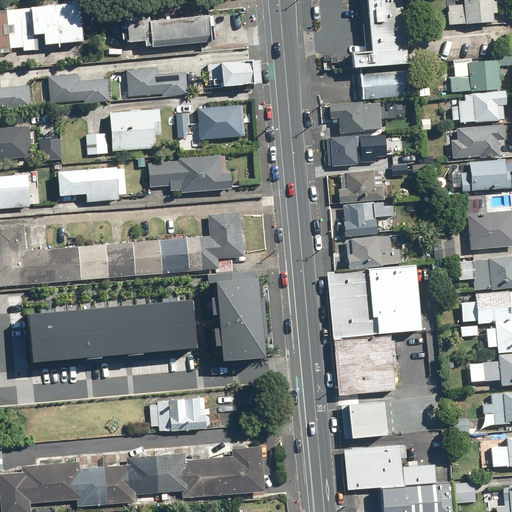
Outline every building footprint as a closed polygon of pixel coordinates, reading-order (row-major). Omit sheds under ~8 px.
[(347,54),(349,69),(413,63),(406,0),(365,0),(370,52),(347,54)] [(447,11),(448,25),(492,22),(490,0),(462,0),(463,10),(447,11)] [(78,3),(0,10),(0,48),(82,41),(78,3)] [(212,33),(211,19),(165,22),(165,30),(152,31),(151,19),(130,20),(133,51),(144,50),(144,56),(224,51),(222,33),(212,33)] [(449,76),(450,92),(499,89),(498,67),(511,66),(511,55),(497,56),(497,60),(467,62),(468,75),(449,76)] [(218,80),(218,87),(249,85),(247,62),(205,65),(207,81),(218,80)] [(123,68),(125,95),(185,90),(183,71),(153,73),(153,66),(123,68)] [(410,70),(359,74),(361,99),(412,94),(410,70)] [(45,75),(47,101),(107,96),(105,77),(75,79),(75,72),(45,75)] [(0,105),(31,103),(30,83),(0,86),(0,84),(0,105)] [(432,88),(419,87),(419,96),(431,97),(432,88)] [(450,106),(452,123),(503,119),(502,105),(505,105),(504,91),(463,94),(464,100),(457,101),(457,106),(450,106)] [(360,102),(328,105),(329,118),(337,118),(339,133),(364,131),(364,130),(380,128),(378,103),(360,104),(360,102)] [(242,105),(196,109),(198,138),(244,135),(242,105)] [(158,109),(108,112),(111,152),(156,149),(155,135),(160,135),(158,109)] [(186,113),(174,114),(176,138),(187,137),(186,113)] [(465,127),(467,156),(477,155),(478,158),(498,156),(497,139),(504,139),(503,124),(465,127)] [(28,126),(0,127),(0,159),(31,157),(28,126)] [(95,133),(85,134),(86,155),(106,153),(105,133),(95,133)] [(374,133),(328,137),(331,166),(376,162),(375,157),(388,156),(385,135),(374,136),(374,133)] [(46,139),(37,140),(39,161),(60,159),(58,138),(46,139)] [(414,146),(398,147),(398,159),(414,158),(414,146)] [(221,155),(178,158),(178,162),(144,165),(146,191),(181,189),(181,192),(234,189),(233,172),(222,173),(221,155)] [(459,173),(461,192),(509,188),(508,170),(504,171),(503,159),(467,161),(468,172),(459,173)] [(409,164),(392,164),(392,175),(409,175),(409,164)] [(116,167),(58,171),(60,195),(86,194),(87,201),(118,199),(116,167)] [(346,187),(336,188),(337,204),(383,199),(382,184),(373,185),(372,169),(345,172),(346,187)] [(27,174),(0,175),(0,208),(30,206),(27,174)] [(372,202),(341,205),(344,237),(376,233),(375,217),(392,216),(390,201),(372,203),(372,202)] [(511,209),(466,214),(469,249),(511,245),(511,209)] [(23,225),(0,226),(0,285),(217,270),(216,258),(243,256),(240,212),(207,214),(208,235),(25,249),(23,225)] [(378,235),(349,238),(350,254),(346,254),(347,267),(400,262),(398,249),(390,250),(389,235),(378,236),(378,235)] [(431,246),(432,260),(448,258),(446,244),(431,246)] [(511,255),(469,260),(472,290),(511,285),(511,255)] [(333,269),(340,338),(377,335),(370,266),(333,269)] [(251,283),(209,285),(213,358),(256,355),(251,283)] [(511,288),(471,293),(474,323),(511,319),(511,288)] [(179,305),(12,315),(15,366),(182,356),(179,305)] [(483,328),(484,346),(495,345),(495,353),(511,351),(511,320),(492,322),(493,328),(483,328)] [(458,326),(459,336),(476,335),(476,325),(458,326)] [(377,335),(340,338),(345,394),(394,390),(389,334),(377,335)] [(497,380),(498,384),(511,382),(511,353),(495,355),(495,361),(478,362),(480,381),(497,380)] [(451,361),(452,371),(466,369),(465,359),(451,361)] [(489,412),(490,424),(506,423),(506,421),(511,420),(511,392),(488,394),(489,403),(478,404),(479,413),(489,412)] [(203,396),(146,401),(148,426),(158,425),(158,431),(205,428),(203,396)] [(346,404),(349,437),(388,434),(385,400),(346,404)] [(488,447),(489,466),(511,464),(511,436),(503,437),(504,446),(488,447)] [(22,472),(0,473),(0,511),(30,511),(30,503),(76,499),(77,507),(136,502),(136,494),(182,490),(182,497),(265,490),(261,444),(232,447),(232,455),(185,459),(184,453),(126,458),(127,464),(80,468),(80,461),(21,466),(22,472)] [(350,448),(354,489),(379,486),(404,484),(401,466),(399,444),(350,448)] [(401,466),(404,484),(436,481),(433,463),(401,466)] [(404,484),(379,486),(380,511),(450,511),(447,480),(436,481),(404,484)] [(451,483),(453,503),(473,501),(471,481),(451,483)] [(493,506),(493,511),(511,511),(511,484),(505,485),(505,492),(498,493),(499,505),(493,506)]
